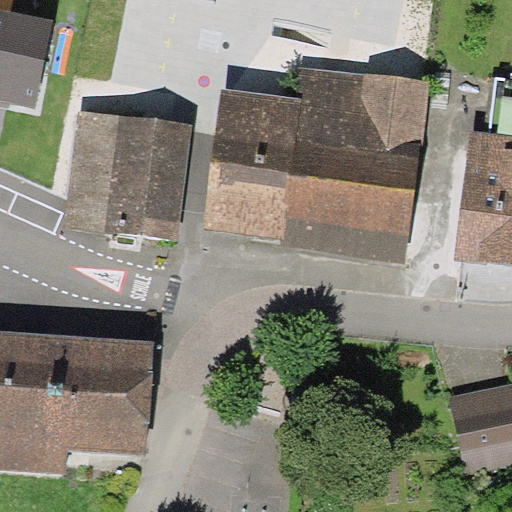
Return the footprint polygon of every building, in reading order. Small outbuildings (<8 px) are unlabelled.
[(0,8),(0,100),(1,101),(10,103),(36,107),(53,19),(0,8)] [(430,84),(305,67),(300,99),(281,238),(280,248),(406,265),(430,84)] [(281,238),(300,99),(224,89),(205,228),(281,238)] [(1,101),(0,100),(0,106),(9,108),(10,103),(1,101)] [(179,236),(194,124),(81,110),(67,227),(119,231),(179,236)] [(511,135),(470,131),(454,260),(506,266),(511,266),(511,135)] [(58,333),(0,329),(0,468),(68,472),(69,450),(148,455),(155,339),(58,333)] [(511,383),(449,396),(465,477),(511,467),(511,383)]
